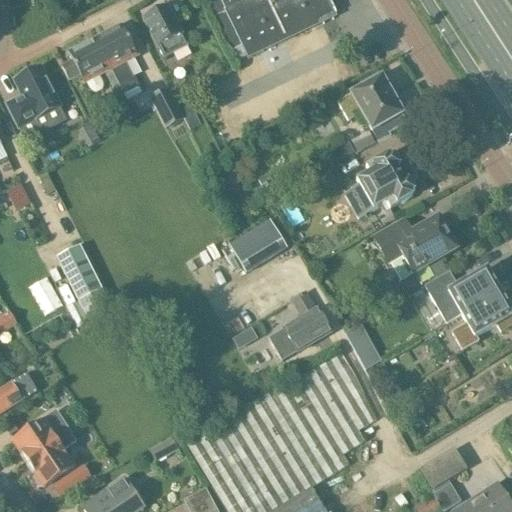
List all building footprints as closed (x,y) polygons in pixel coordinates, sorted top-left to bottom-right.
[(207,0),(232,53),(242,48),(247,57),(321,23),(317,15),(331,8),(326,0),(207,0)] [(163,60),(188,47),(167,6),(141,19),(163,60)] [(122,27),(95,41),(119,86),(127,101),(142,93),(134,78),(133,79),(125,63),(137,57),(122,27)] [(72,62),(61,68),(69,83),(80,77),(84,85),(86,84),(89,90),(92,92),(96,94),(102,91),(103,87),(103,83),(99,77),(105,74),(113,89),(119,86),(95,41),(68,55),(72,62)] [(23,98),(7,106),(19,130),(26,144),(67,123),(60,109),(40,69),(15,82),(23,98)] [(350,96),(336,103),(347,123),(357,118),(360,124),(365,121),(371,133),(377,144),(391,136),(390,135),(408,125),(402,116),(403,115),(382,77),(350,95),(350,96)] [(165,130),(184,121),(179,112),(168,90),(149,99),(165,130)] [(190,106),(179,112),(184,121),(190,132),(201,127),(190,106)] [(347,142),(321,157),(328,170),(354,155),(347,142)] [(359,188),(344,197),(358,221),(387,204),(390,209),(411,197),(410,195),(414,193),(408,182),(404,184),(396,170),(400,167),(393,157),(389,159),(388,157),(367,169),(369,174),(355,182),(359,188)] [(328,176),(303,187),(308,198),(333,187),(328,176)] [(274,181),(259,189),(268,205),(283,197),(274,181)] [(21,186),(5,190),(11,211),(27,207),(21,186)] [(412,277),(457,251),(438,219),(411,234),(404,222),(373,239),(388,265),(401,257),(412,277)] [(269,222),(228,246),(246,275),(287,251),(269,222)] [(81,247),(57,259),(89,324),(112,312),(81,247)] [(229,247),(222,252),(234,272),(241,267),(229,247)] [(449,274),(424,288),(446,325),(461,316),(499,294),(486,272),(457,288),(449,274)] [(283,331),(269,340),(282,363),(297,354),(331,335),(317,311),(316,312),(306,294),(291,303),(302,320),(283,331)] [(466,326),(451,334),(462,353),(479,343),(476,338),(495,327),(500,335),(511,327),(511,320),(510,318),(511,317),(511,316),(499,294),(461,316),(466,326)] [(0,317),(5,324),(9,331),(17,326),(8,312),(0,317)] [(5,324),(0,327),(0,336),(9,331),(5,324)] [(362,325),(346,334),(352,346),(368,338),(362,325)] [(234,348),(252,339),(248,329),(229,339),(234,348)] [(324,511),(312,490),(349,466),(343,457),(364,443),(358,433),(376,422),(355,378),(342,357),(205,428),(183,441),(226,511),(324,511)] [(38,363),(26,371),(29,375),(41,367),(38,363)] [(383,366),(374,372),(382,385),(391,380),(383,366)] [(8,370),(0,374),(0,380),(2,384),(13,377),(8,370)] [(21,402),(35,394),(25,377),(11,385),(0,391),(0,414),(21,402)] [(42,421),(13,441),(28,465),(58,445),(71,436),(72,435),(56,412),(42,421)] [(11,421),(3,426),(10,437),(18,432),(11,421)] [(58,445),(28,465),(36,475),(33,480),(39,488),(44,488),(44,489),(74,469),(63,452),(76,443),(71,436),(58,445)] [(171,440),(149,452),(156,463),(177,452),(171,440)] [(423,469),(420,471),(432,492),(467,471),(454,450),(425,468),(423,469)] [(78,488),(70,476),(54,487),(61,499),(78,488)] [(140,511),(144,510),(124,481),(82,509),(84,511),(140,511)] [(511,511),(511,508),(497,486),(456,511),(511,511)] [(451,489),(434,498),(440,511),(443,511),(460,503),(451,489)] [(217,511),(205,490),(183,502),(188,511),(217,511)] [(439,511),(433,500),(409,511),(439,511)]
